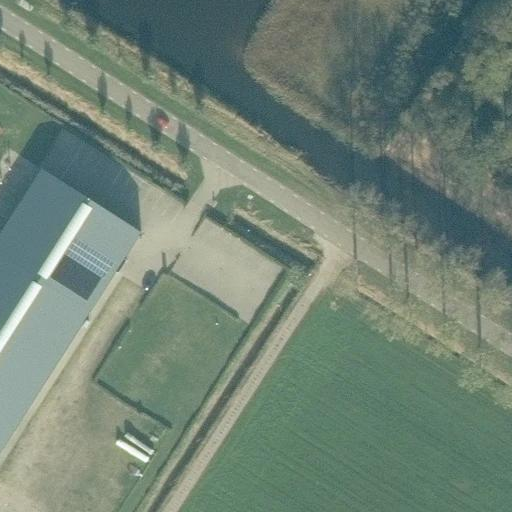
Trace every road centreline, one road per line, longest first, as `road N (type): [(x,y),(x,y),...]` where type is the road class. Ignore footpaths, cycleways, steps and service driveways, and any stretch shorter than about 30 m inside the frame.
road 1 (unclassified): [(344,238),(0,19)]
road 2 (unclassified): [(171,511),(344,238)]
road 3 (unclassified): [(511,344),(344,238)]
road 4 (track): [(511,217),(397,139)]
